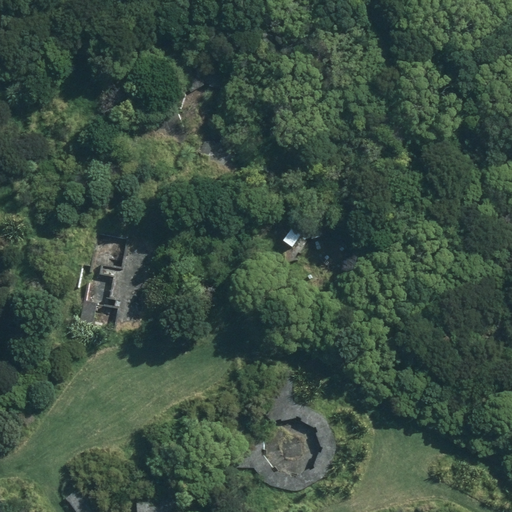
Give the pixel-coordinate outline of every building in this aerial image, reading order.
[(197,139),(192,153),(210,154),(235,151),(245,139),(250,126),(251,109),(246,94),(239,84),(228,74),(212,71),(199,71),(179,83),(173,91),(165,117),(134,126),(148,142),(170,136),(178,145),(190,134),(184,122),(179,113),(186,94),(204,86),(227,90),(239,105),(235,128),(221,139),(197,139)] [(300,230),(275,217),(262,239),(286,251),(281,263),(297,260),(302,252),(308,242),(327,235),(347,242),(356,261),(351,281),(335,290),(323,292),(313,288),(306,278),(289,282),(297,294),(311,299),(329,302),(348,297),(363,288),(372,274),(372,258),(367,245),(354,229),(339,221),(322,220),(311,223),(300,230)] [(145,336),(162,246),(100,233),(93,268),(86,266),(75,322),(145,336)] [(215,468),(256,469),(263,480),(271,487),(297,493),(303,492),(327,478),(330,475),(340,450),(342,447),(341,441),(333,421),(328,416),(301,402),(290,369),(261,379),(273,413),(265,416),(277,424),(298,419),(315,427),(322,448),(313,469),(296,476),(277,471),(271,462),(267,454),(267,443),(254,433),(252,440),(214,437),(215,468)] [(117,511),(92,480),(66,500),(77,511),(182,511),(194,500),(171,474),(140,506),(139,511),(117,511)]
